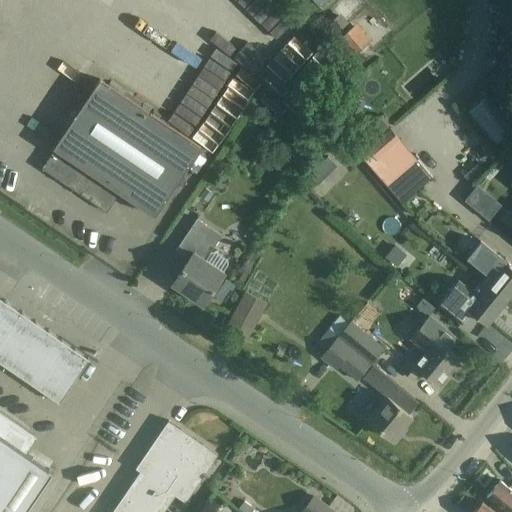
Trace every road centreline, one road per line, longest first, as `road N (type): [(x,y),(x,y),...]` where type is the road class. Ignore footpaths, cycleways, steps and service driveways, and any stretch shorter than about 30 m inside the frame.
road 1 (unclassified): [(0,242),(402,511)]
road 2 (unknown): [(143,338),(36,511)]
road 3 (residential): [(410,511),(511,393)]
